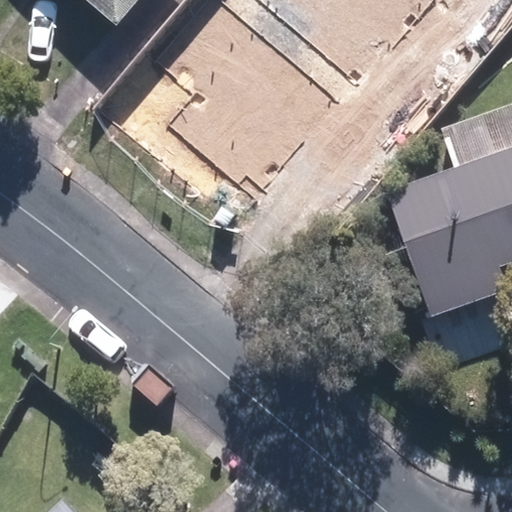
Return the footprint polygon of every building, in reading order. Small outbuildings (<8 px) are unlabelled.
[(86,0),(124,31),(149,0),(86,0)] [(174,126),(256,199),(339,105),(220,0),(212,0),(158,61),(199,98),(174,126)] [(258,0),(360,89),(434,6),(427,0),(258,0)] [(511,156),(394,197),(437,322),(511,295),(511,279),(509,271),(511,270),(511,156)] [(56,511),(79,511),(69,500),(56,511)]
